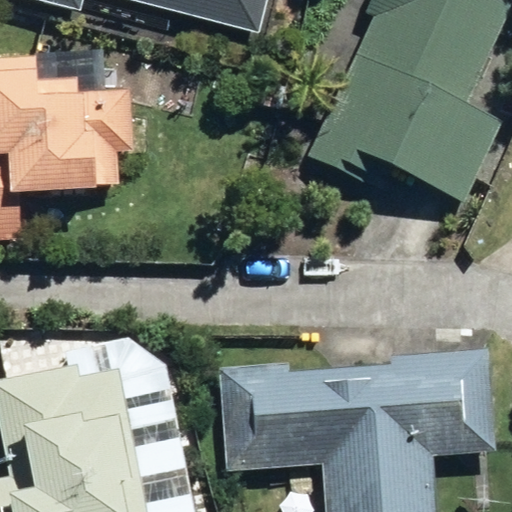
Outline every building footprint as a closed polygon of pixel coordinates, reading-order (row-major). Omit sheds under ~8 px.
[(70,0),(119,0),(247,33),(255,0),(17,0),(68,12),(70,0)] [(379,170),(450,203),(488,123),(452,106),(500,0),(360,0),(355,12),(364,15),(299,156),(354,182),(356,177),(373,184),(379,170)] [(0,237),(8,237),(7,196),(72,191),(71,186),(104,186),(103,151),(118,150),(114,90),(62,93),(61,78),(21,81),(19,57),(0,57),(0,237)] [(492,111),(511,119),(511,118),(511,93),(501,89),(492,111)] [(312,464),(315,511),(425,511),(421,456),(481,451),(474,350),(378,357),(379,366),(276,373),(275,366),(209,371),(217,472),(312,464)] [(0,511),(130,511),(101,368),(66,376),(62,364),(0,374),(0,511)]
